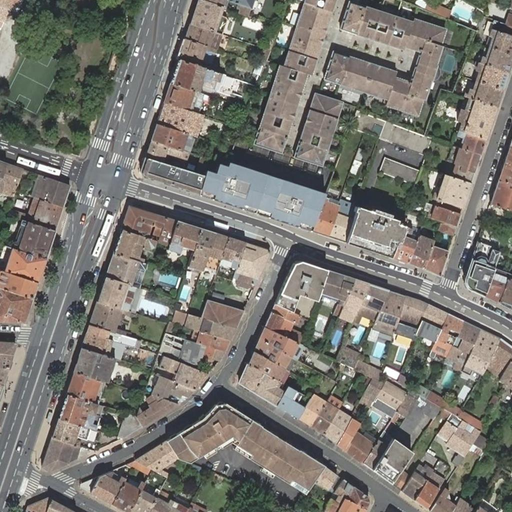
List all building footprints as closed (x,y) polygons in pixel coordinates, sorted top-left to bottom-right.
[(0,0),(0,6),(9,10),(14,12),(16,6),(17,4),(18,0),(0,0)] [(200,0),(197,0),(189,24),(213,31),(214,31),(221,34),(226,19),(225,17),(219,15),(222,7),(221,7),(200,0)] [(240,9),(238,13),(247,16),(252,0),(228,0),(228,1),(238,5),(237,7),(240,9)] [(304,0),(283,66),(279,65),(253,144),(280,152),(306,73),(310,75),(334,0),(304,0)] [(414,6),(423,10),(427,1),(423,0),(417,0),(416,1),(414,6)] [(427,1),(423,10),(431,12),(434,4),(427,1)] [(332,52),(323,79),(387,100),(385,105),(417,116),(422,100),(424,100),(430,80),(435,66),(441,46),(439,45),(445,30),(413,19),(412,23),(348,2),(339,29),(403,50),(404,47),(419,52),(416,64),(418,65),(416,72),(413,71),(410,83),(394,78),(396,73),(332,52)] [(451,11),(434,4),(431,12),(448,19),(451,11)] [(4,22),(9,10),(0,6),(0,20),(3,22),(4,22)] [(478,8),(476,7),(474,13),(482,16),(484,12),(479,9),(478,8)] [(511,36),(511,25),(505,24),(486,17),(483,26),(487,28),(502,33),(511,36)] [(189,24),(184,39),(205,46),(208,47),(213,49),(216,50),(221,34),(214,31),(213,31),(189,24)] [(265,48),(270,50),(277,31),(278,26),(274,25),(265,48)] [(491,37),(488,47),(511,54),(511,36),(502,33),(487,28),(483,26),(481,33),(491,37)] [(184,39),(177,59),(198,66),(206,69),(210,70),(211,67),(210,65),(208,64),(200,61),(204,50),(212,53),(213,49),(208,47),(205,46),(184,39)] [(253,62),(264,66),(270,51),(270,50),(265,48),(259,47),(253,62)] [(511,58),(511,54),(488,47),(485,57),(482,56),(480,59),(477,58),(476,61),(479,63),(507,72),(511,58)] [(200,61),(208,64),(212,53),(204,50),(200,61)] [(221,86),(224,75),(210,70),(206,69),(198,66),(177,59),(169,83),(195,91),(196,92),(198,85),(214,91),(216,84),(219,85),(221,86)] [(476,61),(475,61),(473,65),(477,66),(476,69),(479,70),(476,81),(502,89),(507,72),(479,63),(476,61)] [(502,89),(476,81),(472,90),(469,89),(468,93),(464,92),(463,96),(467,97),(469,98),(496,107),(502,89)] [(212,102),(214,98),(196,92),(195,91),(169,83),(163,102),(188,110),(197,113),(201,114),(202,112),(198,110),(203,98),(212,102)] [(314,94),(294,157),(321,166),(341,102),(314,94)] [(485,139),(496,107),(469,98),(468,101),(465,107),(466,108),(465,110),(461,109),(457,121),(461,122),(459,130),(467,133),(485,139)] [(192,136),(195,136),(202,115),(201,114),(197,113),(188,110),(163,102),(156,124),(187,134),(192,136)] [(379,138),(385,121),(357,110),(350,127),(364,133),(378,138),(379,138)] [(431,138),(424,135),(385,121),(379,138),(425,155),(431,138)] [(156,124),(150,140),(168,146),(181,150),(189,153),(191,147),(183,145),(185,137),(191,139),(192,136),(187,134),(156,124)] [(480,155),(485,139),(467,133),(459,130),(457,134),(465,137),(461,149),(480,155)] [(183,145),(191,147),(195,136),(192,136),(191,139),(185,137),(183,145)] [(168,146),(150,140),(146,152),(164,158),(165,155),(176,158),(173,166),(179,168),(184,169),(189,153),(181,150),(168,146)] [(511,147),(508,147),(503,163),(511,166),(511,147)] [(354,159),(349,174),(357,177),(363,162),(360,161),(364,150),(358,148),(354,159)] [(476,164),(480,155),(461,149),(459,148),(454,162),(453,164),(456,164),(452,177),(470,183),(476,164)] [(449,150),(446,160),(454,162),(457,153),(449,150)] [(146,152),(145,157),(163,163),(164,158),(146,152)] [(208,159),(200,156),(196,173),(198,173),(203,175),(208,160),(208,159)] [(163,163),(145,157),(142,164),(142,166),(140,171),(143,177),(185,190),(189,175),(190,171),(186,170),(184,169),(179,168),(173,166),(163,163)] [(414,185),(420,171),(384,158),(379,172),(414,185)] [(214,173),(205,170),(203,175),(197,194),(212,199),(256,213),(268,217),(284,223),(310,231),(323,197),(325,194),(280,179),(268,175),(227,162),(226,166),(217,163),(214,173)] [(23,169),(5,163),(0,179),(0,193),(1,194),(3,187),(4,184),(12,187),(11,190),(8,198),(12,199),(15,191),(19,179),(23,169)] [(497,180),(511,185),(511,166),(503,163),(497,180)] [(196,173),(190,171),(189,175),(185,190),(197,194),(203,175),(198,173),(196,173)] [(70,185),(38,174),(37,178),(40,179),(34,198),(62,207),(70,185)] [(452,177),(443,174),(443,176),(441,176),(440,177),(438,183),(439,184),(440,185),(437,194),(434,193),(432,198),(435,199),(449,204),(447,209),(460,214),(462,208),(470,183),(452,177)] [(40,179),(37,178),(31,197),(33,197),(34,198),(40,179)] [(511,185),(497,180),(489,204),(511,210),(511,185)] [(62,207),(34,198),(33,197),(27,215),(15,211),(14,212),(8,210),(6,215),(21,220),(25,221),(55,230),(62,207)] [(323,197),(310,231),(319,234),(321,230),(329,233),(327,236),(328,237),(339,206),(338,205),(333,203),(330,202),(327,201),(328,198),(323,197)] [(339,200),(338,205),(339,206),(328,237),(345,243),(355,211),(353,210),(342,207),(344,202),(339,200)] [(430,212),(428,217),(431,218),(441,221),(456,226),(460,214),(447,209),(435,206),(432,205),(423,202),(422,205),(425,206),(424,210),(430,212)] [(378,253),(390,257),(392,252),(397,242),(399,242),(405,227),(398,224),(395,223),(397,220),(383,215),(384,212),(378,210),(377,213),(366,210),(355,205),(353,210),(355,211),(345,243),(360,247),(378,253)] [(157,241),(165,217),(128,206),(120,230),(144,237),(145,233),(147,234),(150,225),(154,226),(150,239),(156,241),(157,241)] [(176,221),(165,217),(157,241),(168,245),(176,221)] [(407,220),(401,218),(398,224),(405,227),(407,220)] [(13,244),(12,248),(17,250),(45,259),(55,230),(25,221),(21,220),(20,224),(25,226),(18,246),(13,244)] [(200,228),(176,221),(168,245),(167,249),(179,253),(181,246),(192,250),(200,228)] [(453,234),(456,226),(441,221),(438,229),(453,234)] [(25,226),(20,224),(18,228),(15,240),(13,244),(18,246),(25,226)] [(390,257),(407,263),(418,234),(419,232),(405,227),(399,242),(397,242),(392,252),(390,257)] [(214,233),(200,228),(192,250),(187,266),(186,269),(200,273),(201,271),(202,267),(214,233)] [(144,237),(120,230),(112,253),(142,263),(143,259),(138,257),(142,246),(150,249),(154,247),(156,241),(150,239),(144,237)] [(227,237),(214,233),(202,267),(213,270),(212,273),(215,274),(219,263),(227,237)] [(418,234),(407,263),(413,265),(422,268),(431,245),(433,240),(418,234)] [(244,242),(227,237),(219,263),(235,269),(244,242)] [(470,290),(483,296),(493,268),(493,267),(499,252),(492,249),(492,247),(476,241),(470,259),(464,277),(464,278),(464,279),(464,280),(464,281),(464,282),(464,283),(465,284),(465,285),(466,286),(466,287),(467,287),(467,288),(468,288),(469,289),(470,290)] [(269,250),(244,242),(235,269),(232,277),(236,279),(251,284),(255,285),(269,252),(269,250)] [(431,245),(422,268),(439,276),(447,251),(431,245)] [(37,283),(45,259),(17,250),(9,274),(37,283)] [(112,253),(104,277),(139,288),(140,283),(132,281),(137,267),(145,270),(146,264),(142,263),(112,253)] [(300,315),(308,319),(316,300),(317,297),(319,292),(326,269),(300,261),(293,264),(286,276),(274,304),(300,315)] [(132,281),(140,283),(145,270),(137,267),(132,281)] [(483,296),(498,303),(508,274),(493,268),(483,296)] [(326,269),(319,292),(340,299),(338,304),(337,304),(333,314),(338,316),(339,313),(342,305),(344,301),(354,279),(326,269)] [(0,287),(32,298),(37,283),(9,274),(4,272),(0,270),(0,287)] [(498,303),(511,309),(511,280),(510,279),(511,275),(508,274),(498,303)] [(96,301),(130,312),(131,309),(128,307),(134,290),(137,291),(139,288),(104,277),(96,301)] [(251,284),(236,279),(235,281),(237,284),(247,288),(250,286),(251,284)] [(368,283),(354,279),(344,301),(342,305),(339,313),(352,319),(355,312),(357,307),(368,283)] [(387,290),(368,283),(357,307),(355,312),(352,319),(352,320),(356,321),(359,314),(374,320),(387,290)] [(0,320),(24,322),(32,298),(0,287),(0,320)] [(142,289),(139,288),(137,291),(134,290),(128,307),(131,309),(130,312),(134,313),(142,289)] [(405,296),(387,290),(374,320),(371,327),(370,328),(392,336),(393,332),(394,329),(405,296)] [(319,292),(317,297),(337,304),(338,304),(340,299),(319,292)] [(420,301),(405,296),(394,329),(393,332),(413,338),(414,335),(415,332),(427,304),(420,301)] [(215,322),(236,328),(244,310),(206,299),(202,311),(200,318),(215,322)] [(129,316),(130,312),(96,301),(88,325),(125,336),(126,331),(116,328),(121,313),(129,316)] [(264,326),(298,343),(301,337),(289,332),(294,322),(296,323),(300,315),(274,304),(264,326)] [(447,314),(427,304),(415,332),(435,341),(447,314)] [(200,318),(187,314),(184,326),(195,329),(230,340),(236,328),(215,322),(200,318)] [(359,314),(356,321),(371,327),(374,320),(359,314)] [(463,321),(447,314),(435,341),(428,356),(432,358),(435,352),(446,356),(463,321)] [(480,329),(463,321),(446,356),(455,361),(452,368),(460,371),(473,345),(480,329)] [(168,325),(165,333),(171,335),(174,323),(169,322),(168,324),(168,325)] [(134,347),(136,339),(125,336),(88,325),(86,332),(112,341),(116,342),(123,344),(134,347)] [(304,346),(298,343),(264,326),(258,339),(294,359),(299,350),(302,351),(304,346)] [(225,352),(230,340),(195,329),(194,332),(191,341),(192,342),(225,352)] [(500,339),(480,329),(473,345),(460,371),(469,375),(471,372),(474,373),(475,373),(476,373),(477,373),(478,373),(479,373),(480,373),(480,374),(481,374),(485,368),(487,364),(500,339)] [(86,332),(81,348),(107,356),(112,341),(86,332)] [(191,341),(171,335),(165,333),(160,347),(159,351),(193,365),(197,367),(198,367),(202,355),(220,360),(225,352),(192,342),(191,341)] [(341,345),(335,360),(345,365),(353,369),(357,360),(360,354),(344,347),(347,339),(344,338),(341,345)] [(288,371),(294,359),(258,339),(253,351),(288,371)] [(500,377),(498,380),(504,384),(501,389),(504,390),(507,386),(511,376),(511,347),(500,339),(487,364),(487,365),(502,373),(500,377)] [(116,342),(112,341),(107,356),(111,357),(114,358),(116,355),(119,356),(123,344),(116,342)] [(336,349),(326,343),(321,354),(335,360),(341,345),(338,344),(336,349)] [(15,346),(0,345),(0,358),(12,359),(16,347),(15,346)] [(107,382),(114,358),(111,357),(107,356),(81,348),(73,372),(105,381),(107,382)] [(208,374),(210,372),(198,367),(197,367),(193,365),(159,351),(158,353),(163,355),(208,374)] [(282,383),(288,371),(253,351),(247,363),(282,383)] [(194,389),(208,374),(163,355),(158,367),(174,374),(172,381),(194,389)] [(0,372),(7,373),(12,359),(0,358),(0,372)] [(381,372),(357,360),(353,369),(358,371),(372,378),(378,381),(381,372)] [(275,405),(286,386),(282,383),(247,363),(239,383),(275,405)] [(485,368),(500,377),(502,373),(487,365),(485,368)] [(73,372),(65,394),(98,404),(105,381),(73,372)] [(364,392),(359,402),(369,407),(371,404),(375,398),(384,381),(387,376),(381,372),(378,381),(372,378),(364,392)] [(188,396),(194,389),(172,381),(159,376),(156,375),(153,384),(155,385),(151,395),(153,395),(162,398),(178,404),(181,394),(188,396)] [(400,375),(399,376),(397,382),(409,389),(412,391),(416,384),(400,375)] [(406,394),(384,381),(375,398),(371,404),(378,408),(382,401),(389,405),(383,414),(387,417),(385,421),(388,423),(391,419),(396,411),(406,394)] [(429,392),(416,384),(412,391),(419,394),(425,398),(429,392)] [(297,418),(304,407),(296,403),(301,394),(286,386),(275,405),(297,418)] [(412,391),(409,389),(406,394),(396,411),(405,417),(415,402),(419,394),(412,391)] [(429,392),(425,398),(430,401),(441,407),(442,408),(446,401),(429,392)] [(79,425),(90,429),(95,430),(103,406),(98,404),(65,394),(57,418),(79,425)] [(415,402),(423,411),(430,401),(425,398),(419,394),(415,402)] [(135,416),(142,426),(178,404),(162,398),(153,395),(146,399),(150,405),(149,406),(150,408),(142,413),(138,408),(135,416)] [(297,418),(310,426),(325,403),(312,395),(310,399),(304,407),(297,418)] [(489,403),(494,407),(499,399),(494,395),(489,403)] [(430,401),(423,411),(434,418),(436,414),(441,407),(430,401)] [(446,401),(442,408),(451,414),(457,417),(460,412),(461,410),(446,401)] [(405,417),(399,426),(409,433),(423,411),(415,402),(405,417)] [(227,413),(230,407),(224,403),(215,404),(209,410),(214,414),(216,411),(224,410),(227,413)] [(323,434),(338,410),(325,403),(310,426),(323,434)] [(313,482),(324,466),(230,407),(227,413),(224,410),(216,411),(214,414),(209,410),(208,412),(201,419),(179,433),(187,447),(201,456),(206,452),(230,438),(237,442),(235,446),(251,456),(249,458),(282,478),(284,476),(307,490),(313,482)] [(442,408),(441,407),(436,414),(446,421),(451,414),(442,408)] [(350,418),(338,410),(323,434),(336,444),(350,418)] [(461,410),(460,412),(457,417),(480,431),(483,426),(484,424),(461,410)] [(122,439),(142,426),(135,416),(125,413),(117,437),(122,439)] [(451,414),(446,421),(438,434),(448,440),(446,443),(460,453),(457,457),(455,456),(451,463),(457,467),(468,449),(472,443),(480,431),(457,417),(451,414)] [(360,423),(359,425),(366,429),(372,419),(365,415),(360,423)] [(350,418),(336,444),(338,445),(345,450),(355,433),(359,425),(360,423),(350,417),(350,418)] [(71,444),(78,446),(80,441),(81,438),(86,440),(90,429),(79,425),(57,418),(51,437),(71,444)] [(363,463),(371,469),(386,446),(381,443),(386,434),(384,431),(382,432),(381,435),(377,440),(374,446),(363,463)] [(177,458),(177,459),(187,447),(179,433),(166,441),(177,458)] [(345,450),(363,463),(374,446),(355,433),(345,450)] [(381,443),(386,446),(392,438),(386,434),(381,443)] [(490,441),(478,434),(472,443),(484,451),(490,441)] [(71,444),(51,437),(41,466),(49,471),(64,464),(71,444)] [(230,443),(235,446),(237,442),(230,438),(206,452),(208,456),(230,443)] [(386,446),(371,469),(391,483),(400,470),(411,452),(392,438),(386,446)] [(177,458),(166,441),(135,460),(146,466),(151,469),(167,477),(167,476),(169,474),(159,469),(177,458)] [(484,451),(472,443),(468,449),(474,452),(475,452),(481,456),(484,451)] [(305,493),(307,490),(284,476),(282,478),(249,458),(251,456),(235,446),(232,449),(261,467),(260,471),(271,478),(273,475),(304,494),(305,493)] [(132,462),(126,465),(131,468),(132,466),(148,475),(149,473),(151,469),(146,466),(135,460),(132,462)] [(418,464),(410,477),(401,491),(413,500),(432,471),(433,469),(427,466),(425,469),(418,464)] [(337,475),(324,466),(313,482),(333,492),(335,490),(329,486),(337,475)] [(400,470),(391,483),(401,491),(410,477),(400,470)] [(100,497),(112,503),(125,478),(121,476),(121,477),(118,481),(110,477),(113,472),(110,471),(99,476),(90,492),(100,497)] [(413,500),(425,508),(444,479),(432,471),(413,500)] [(118,481),(121,477),(113,472),(110,477),(118,481)] [(80,487),(90,492),(99,476),(80,484),(80,487)] [(119,508),(128,511),(140,489),(144,482),(140,480),(139,483),(137,488),(127,483),(130,478),(126,476),(125,478),(112,503),(119,508)] [(137,488),(139,483),(130,478),(127,483),(137,488)] [(368,497),(343,479),(336,488),(335,490),(333,492),(365,509),(368,502),(368,497)] [(429,511),(430,511),(451,511),(456,505),(459,498),(457,497),(453,503),(445,498),(449,491),(444,487),(429,511)] [(148,511),(156,498),(160,491),(156,489),(152,496),(140,489),(128,511),(148,511)] [(167,511),(174,500),(169,499),(171,496),(160,491),(156,498),(148,511),(167,511)] [(363,511),(365,509),(333,492),(326,504),(340,511),(363,511)] [(186,511),(189,506),(191,503),(176,495),(174,500),(167,511),(186,511)] [(25,511),(45,511),(50,499),(48,498),(28,506),(25,511)] [(470,505),(459,498),(456,505),(451,511),(473,511),(474,511),(469,507),(470,505)] [(50,499),(45,511),(74,511),(61,505),(50,499)] [(205,511),(206,511),(191,503),(189,506),(186,511),(205,511)]
